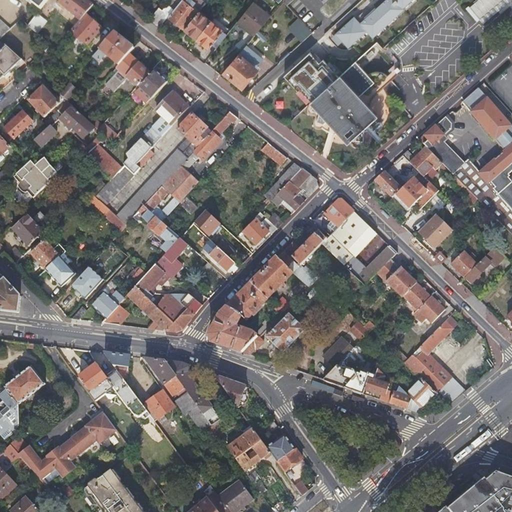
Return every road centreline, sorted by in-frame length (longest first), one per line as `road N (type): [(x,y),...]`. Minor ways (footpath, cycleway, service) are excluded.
road 1 (tertiary): [(340,188),(102,0)]
road 2 (tertiary): [(511,352),(340,188)]
road 3 (residential): [(187,349),(215,303),(323,194),(340,188)]
road 4 (residential): [(340,188),(355,186),(511,47)]
road 5 (residential): [(435,439),(248,373)]
road 6 (secondary): [(386,511),(511,409)]
road 7 (residential): [(248,373),(331,483)]
road 8 (residential): [(66,334),(187,349)]
